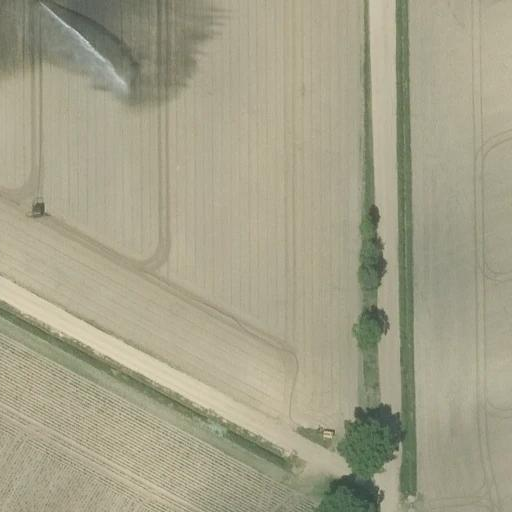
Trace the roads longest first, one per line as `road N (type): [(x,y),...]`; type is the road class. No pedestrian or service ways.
road 1 (track): [(389,511),(384,0)]
road 2 (track): [(390,494),(0,293)]
